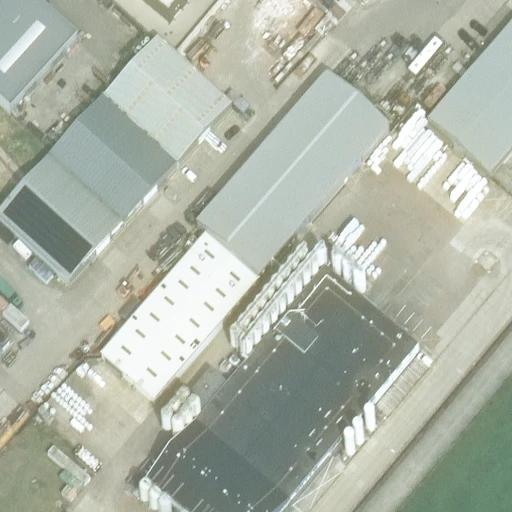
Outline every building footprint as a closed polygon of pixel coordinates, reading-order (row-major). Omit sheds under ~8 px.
[(0,105),(11,116),(78,42),(31,0),(8,0),(6,3),(3,0),(0,3),(0,105)] [(141,0),(170,24),(190,0),(141,0)] [(511,28),(428,126),(489,178),(511,151),(511,28)] [(50,162),(0,216),(0,222),(70,287),(123,229),(178,170),(232,111),(158,44),(104,103),(50,162)] [(197,230),(259,283),(389,132),(328,79),(197,230)] [(170,437),(136,477),(147,485),(143,489),(170,511),(284,511),(499,258),(402,182),(227,389),(210,375),(187,402),(204,417),(181,445),(170,437)] [(102,361),(153,405),(258,284),(206,240),(102,361)]
